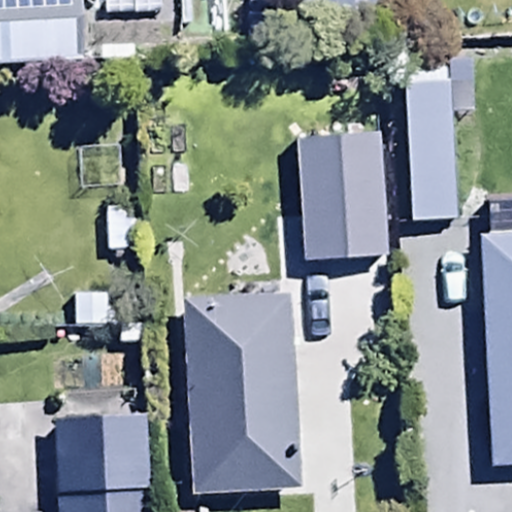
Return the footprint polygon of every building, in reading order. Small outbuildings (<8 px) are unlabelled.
[(81,0),(0,0),(0,77),(84,75),(81,0)] [(342,138),(279,139),(280,229),(343,228),(342,138)] [(511,201),(471,203),(478,357),(511,355),(511,201)] [(457,209),(393,211),(397,337),(461,335),(457,209)] [(138,215),(105,215),(106,286),(138,286),(138,215)] [(295,267),(175,270),(181,464),(301,461),(295,267)] [(144,511),(143,377),(48,378),(49,511),(144,511)]
